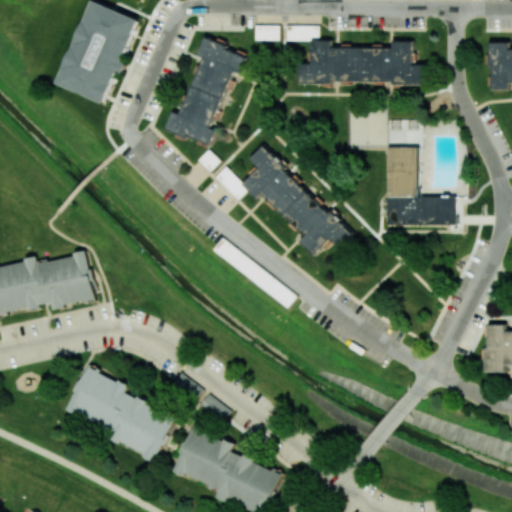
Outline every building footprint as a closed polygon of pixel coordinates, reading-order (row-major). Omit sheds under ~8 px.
[(107,102),(118,72),(124,75),(129,62),(126,61),(141,18),(91,0),(61,85),(107,102)] [(256,41),(280,40),(280,25),(256,25),(256,41)] [(320,25),(288,25),(287,40),(320,40),(320,25)] [(250,54),(206,38),(200,55),(203,56),(183,113),(174,110),(167,130),(212,145),(217,129),(213,127),(233,70),(243,74),(250,54)] [(413,64),(413,41),(394,41),(394,48),(331,47),(331,40),(312,40),(312,63),(300,63),(300,83),(331,82),(331,79),(393,80),(393,83),(425,84),(426,65),(413,64)] [(511,49),(510,50),(510,43),(491,43),(490,66),(492,88),(511,89),(511,82),(511,81),(511,49)] [(457,195),(420,195),(420,146),(388,146),(388,224),(457,226),(457,195)] [(199,160),(211,172),(222,160),(209,149),(199,160)] [(258,165),(242,182),(256,195),(261,190),(307,233),(302,238),(316,251),(332,234),(335,237),(348,223),(331,207),(329,209),(283,166),(285,164),(268,149),(255,163),(258,165)] [(215,249),(289,307),(298,295),(224,237),(215,249)] [(99,299),(89,252),(39,262),(38,257),(0,265),(0,314),(54,304),(55,308),(99,299)] [(487,350),(487,327),(505,327),(505,334),(511,333),(511,366),(506,366),(506,369),(482,369),(482,350),(487,350)] [(158,459),(177,415),(126,394),(130,384),(87,366),(69,411),(113,430),(109,439),(158,459)] [(205,388),(181,373),(173,386),(197,401),(205,388)] [(223,422),(232,409),(209,393),(200,406),(223,422)] [(175,472),(220,488),(217,497),(257,511),(269,511),(284,471),(232,452),(236,442),(192,426),(175,472)]
